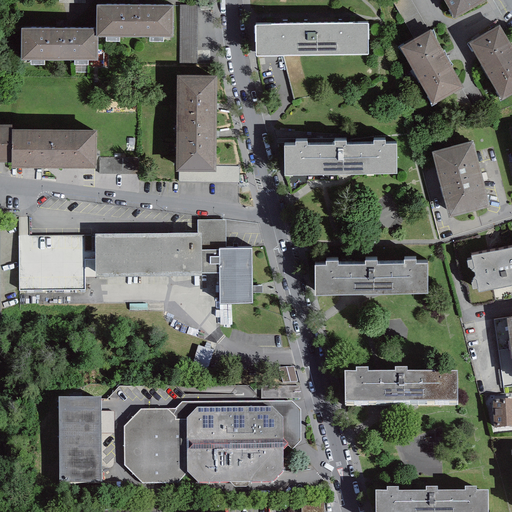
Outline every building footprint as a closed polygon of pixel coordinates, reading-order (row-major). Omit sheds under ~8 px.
[(392,0),(414,36),(428,28),(411,0),(392,0)] [(490,3),(488,0),(446,0),(459,21),(490,3)] [(175,5),(101,5),(101,37),(175,37),(175,5)] [(181,7),(182,61),(198,61),(198,7),(181,7)] [(259,21),(259,54),(372,54),(372,21),(357,21),(318,21),(278,21),(259,21)] [(511,93),(511,48),(498,24),(467,42),(500,100),(511,93)] [(462,87),(428,28),(414,36),(396,46),(430,105),(451,93),(462,87)] [(96,29),(20,29),(20,61),(96,61),(96,29)] [(218,77),(181,76),(180,166),(216,166),(217,134),(217,104),(218,77)] [(477,113),(462,87),(451,93),(466,119),(477,113)] [(100,166),(101,127),(14,125),(15,122),(0,121),(0,158),(14,159),(14,163),(31,164),(69,165),(100,166)] [(298,141),(287,141),(287,171),(399,172),(400,142),(388,142),(388,138),(382,138),(376,138),(376,142),(349,142),(349,138),(344,138),(337,138),(337,141),(310,141),(310,137),(304,137),(298,137),(298,141)] [(438,153),(453,214),(488,206),(473,145),(438,153)] [(96,276),(220,274),(219,249),(227,248),(226,227),(226,220),(198,220),(198,226),(198,232),(96,234),(96,276)] [(511,247),(473,254),(476,266),(473,269),(476,270),(477,274),(475,277),(478,278),(480,291),(511,284),(511,247)] [(251,248),(227,248),(219,249),(220,274),(220,304),(252,303),(251,248)] [(331,261),(320,261),(320,291),(432,292),(432,262),(421,262),(421,258),(414,258),(409,258),(409,261),(382,261),(382,257),(376,257),(370,257),(370,261),(342,261),(343,257),(335,257),(331,257),(331,261)] [(209,365),(212,350),(198,347),(195,362),(209,365)] [(280,368),(283,383),(298,382),(294,367),(280,368)] [(358,376),(348,376),(347,406),(460,407),(460,377),(448,377),(449,374),(441,374),(437,373),(437,377),(410,377),(410,373),(404,373),(397,373),(397,376),(370,376),(370,373),(365,372),(358,372),(358,376)] [(105,415),(105,399),(63,398),(63,485),(105,485),(105,437),(115,437),(116,415),(105,415)] [(145,410),(128,427),(127,466),(145,484),(279,482),(291,471),(291,449),(293,447),(297,451),(305,442),(305,410),(296,402),(186,403),(180,410),(145,410)] [(511,402),(498,403),(498,429),(511,428),(511,402)] [(388,495),(377,495),(377,511),(489,511),(490,497),(478,497),(478,493),(472,493),(467,493),(467,496),(439,496),(439,492),(432,492),(427,492),(427,496),(400,496),(400,492),(392,492),(388,492),(388,495)] [(302,503),(302,511),(324,511),(325,503),(302,503)]
